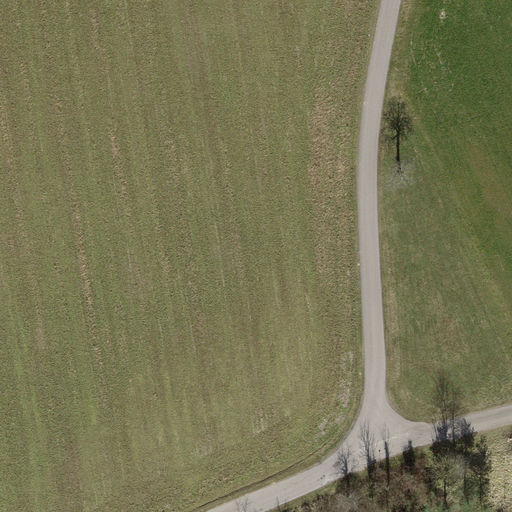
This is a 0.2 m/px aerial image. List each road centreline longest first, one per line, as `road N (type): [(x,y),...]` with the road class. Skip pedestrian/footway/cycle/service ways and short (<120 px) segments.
road 1 (unclassified): [(363,450),(374,395),(367,163),(392,0)]
road 2 (residential): [(221,511),(363,450)]
road 3 (unclassified): [(363,450),(511,413)]
